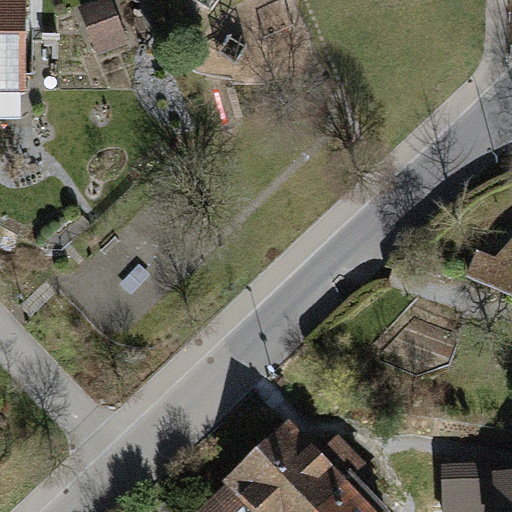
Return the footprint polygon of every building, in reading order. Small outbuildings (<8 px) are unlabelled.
[(0,0),(0,96),(19,97),(20,0),(0,0)] [(110,3),(82,15),(99,56),(127,45),(110,3)] [(511,241),(495,260),(511,266),(511,241)] [(511,287),(511,266),(495,260),(477,252),(467,277),(509,295),(511,287)] [(313,447),(279,412),(176,511),(385,511),(360,486),(375,471),(333,428),(313,447)] [(448,468),(448,511),(483,511),(483,468),(448,468)] [(511,511),(511,481),(503,482),(504,511),(511,511)]
